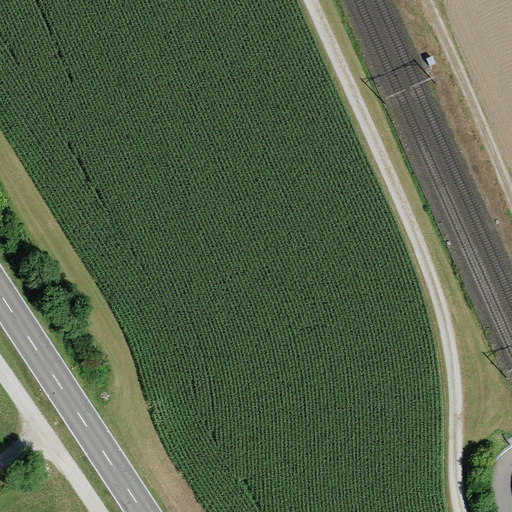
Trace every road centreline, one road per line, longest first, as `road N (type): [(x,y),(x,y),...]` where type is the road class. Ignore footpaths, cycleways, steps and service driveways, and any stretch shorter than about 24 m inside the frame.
road 1 (track): [(311,0),(372,133),(445,334),(459,511)]
road 2 (primary): [(0,282),(149,511)]
road 3 (track): [(427,0),(511,204)]
road 4 (track): [(0,376),(91,511)]
